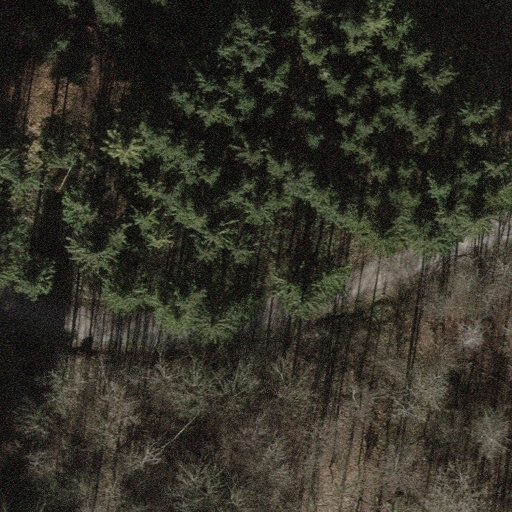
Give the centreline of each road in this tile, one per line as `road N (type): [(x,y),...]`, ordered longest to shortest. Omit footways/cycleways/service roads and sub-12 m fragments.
road 1 (track): [(0,289),(73,320),(266,317),(511,220)]
road 2 (track): [(78,511),(0,364)]
